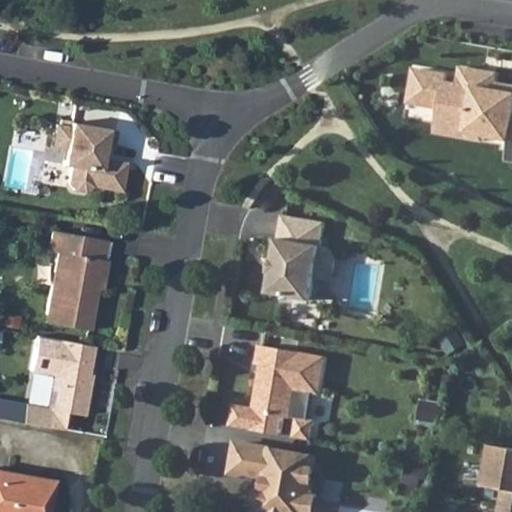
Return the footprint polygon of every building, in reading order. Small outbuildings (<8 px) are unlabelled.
[(511,160),(511,85),(497,83),(483,80),(485,71),(463,67),(460,84),(447,82),(448,74),(416,69),(410,102),(441,108),(440,115),(470,120),(468,132),(484,134),(510,139),(507,159),(511,160)] [(499,73),(485,71),(483,80),(497,83),(499,73)] [(470,120),(440,115),(437,132),(483,140),(484,134),(468,132),(470,120)] [(112,148),(115,129),(70,121),(69,126),(54,123),(51,145),(65,148),(62,163),(70,164),(67,181),(73,189),(83,191),(91,185),(120,190),(124,162),(100,158),(102,146),(112,148)] [(283,214),(270,292),(312,300),(316,279),(323,280),(334,273),(337,258),(329,247),(322,246),(326,222),(283,214)] [(105,239),(50,229),(47,250),(55,251),(43,321),(88,329),(97,279),(102,280),(105,259),(102,258),(105,239)] [(86,379),(91,346),(36,337),(31,368),(54,372),(48,405),(23,401),(20,419),(62,426),(64,413),(83,416),(89,380),(86,379)] [(290,416),(295,389),(320,393),(327,357),(260,345),(257,363),(267,365),(265,375),(259,379),(254,408),(234,404),(230,426),(293,437),(297,417),(290,416)] [(0,415),(20,419),(23,401),(0,397),(0,415)] [(319,457),(238,442),(232,472),(272,479),(271,488),(266,487),(261,490),(259,503),(262,508),(285,511),(316,511),(319,498),(315,492),(312,492),(319,457)] [(511,511),(511,447),(489,443),(485,464),(490,465),(487,485),(502,488),(498,511),(511,511)] [(432,462),(411,458),(406,484),(420,486),(422,477),(429,478),(432,462)] [(44,511),(51,480),(0,470),(0,511),(44,511)]
